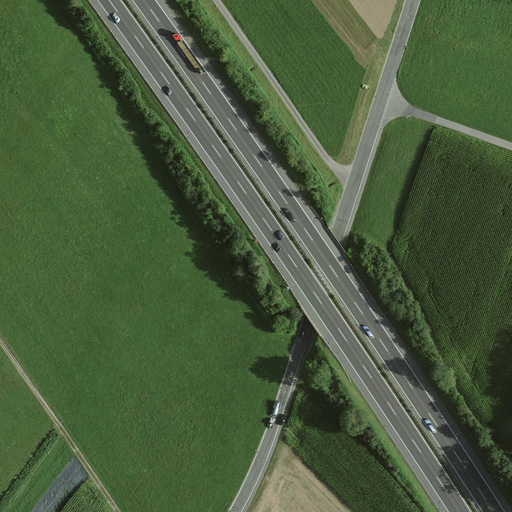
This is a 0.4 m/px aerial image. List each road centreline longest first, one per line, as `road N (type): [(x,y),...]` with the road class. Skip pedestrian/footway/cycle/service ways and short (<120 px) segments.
road 1 (motorway): [(107,0),(458,511)]
road 2 (motorway): [(492,511),(142,0)]
road 3 (tertiary): [(235,511),(271,434),(381,99)]
road 4 (track): [(215,0),(353,186)]
road 5 (track): [(0,337),(116,511)]
road 6 (unclassified): [(511,147),(381,99)]
